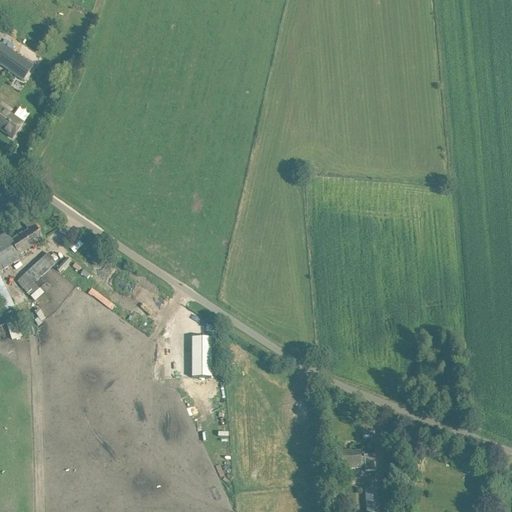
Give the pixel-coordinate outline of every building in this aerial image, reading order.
[(1,43),(0,44),(0,65),(23,82),(34,66),(1,43)] [(0,128),(3,131),(2,132),(12,139),(23,124),(0,107),(0,128)] [(11,240),(6,234),(0,237),(0,272),(22,259),(20,255),(43,240),(30,220),(24,225),(28,231),(23,234),(22,233),(11,240)] [(69,247),(76,253),(85,243),(79,237),(69,247)] [(48,254),(40,261),(17,282),(30,297),(38,290),(33,284),(56,263),(48,254)] [(62,272),(72,262),(69,258),(58,268),(62,272)] [(0,277),(0,312),(1,314),(14,307),(0,277)] [(39,326),(47,319),(39,309),(31,316),(39,326)] [(0,325),(0,339),(11,335),(13,340),(23,336),(17,319),(0,325)] [(156,340),(166,345),(172,333),(162,329),(156,340)] [(209,341),(190,342),(194,382),(213,381),(209,341)] [(366,456),(366,455),(366,453),(360,454),(359,452),(346,453),(345,452),(337,452),(339,476),(347,475),(347,470),(365,468),(365,471),(374,471),(373,455),(366,456)] [(365,489),(365,499),(366,511),(378,511),(377,488),(365,489)]
